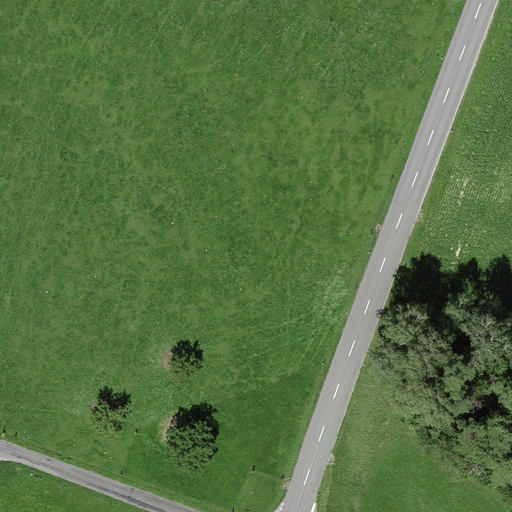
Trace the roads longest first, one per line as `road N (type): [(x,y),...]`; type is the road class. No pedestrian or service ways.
road 1 (tertiary): [(484,0),(297,511)]
road 2 (unclassified): [(0,447),(177,511)]
